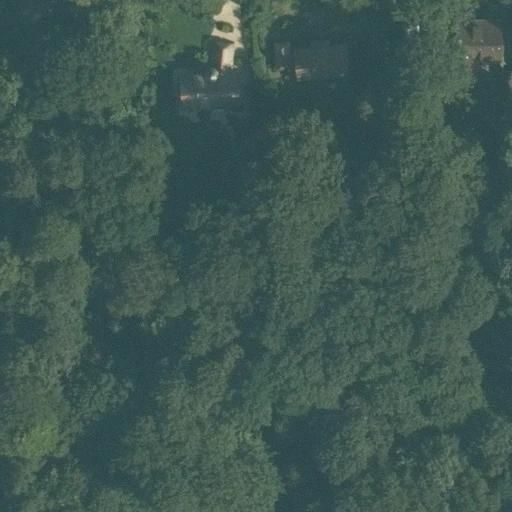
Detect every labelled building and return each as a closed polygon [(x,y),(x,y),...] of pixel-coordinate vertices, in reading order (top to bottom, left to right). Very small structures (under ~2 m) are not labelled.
[(500,60),(499,24),(476,25),(475,21),(455,21),(456,57),(475,57),(475,60),(500,60)] [(329,73),(347,71),(344,45),(328,46),(327,41),(311,42),(312,48),(295,50),(296,53),(288,54),(287,42),(274,43),(276,68),(289,66),(297,65),(298,76),(317,74),(317,78),(329,76),(329,73)] [(205,71),(205,73),(179,75),(182,105),(225,101),(223,75),(228,74),(228,70),(231,44),(213,42),(210,66),(209,66),(207,66),(207,67),(206,67),(205,69),(205,71)] [(410,54),(390,56),(391,68),(411,66),(410,54)] [(511,69),(499,70),(500,98),(511,97),(511,69)]
